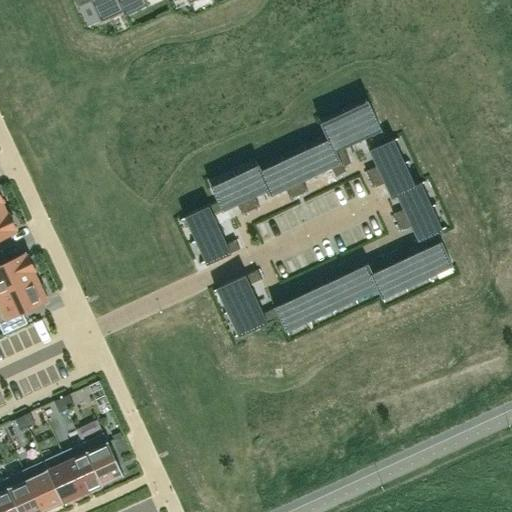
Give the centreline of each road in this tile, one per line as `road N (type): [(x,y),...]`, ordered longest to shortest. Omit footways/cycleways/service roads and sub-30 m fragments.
road 1 (residential): [(93,330),(368,205)]
road 2 (residential): [(0,131),(93,330)]
